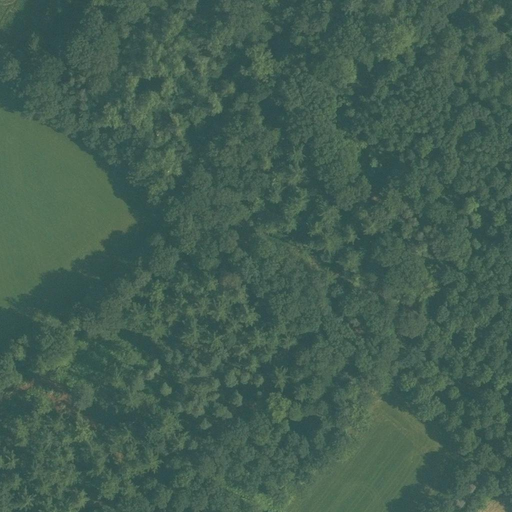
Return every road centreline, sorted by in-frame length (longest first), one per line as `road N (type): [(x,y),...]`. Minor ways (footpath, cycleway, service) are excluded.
road 1 (track): [(298,342),(245,403),(66,511)]
road 2 (track): [(511,454),(351,318),(326,315),(298,342)]
